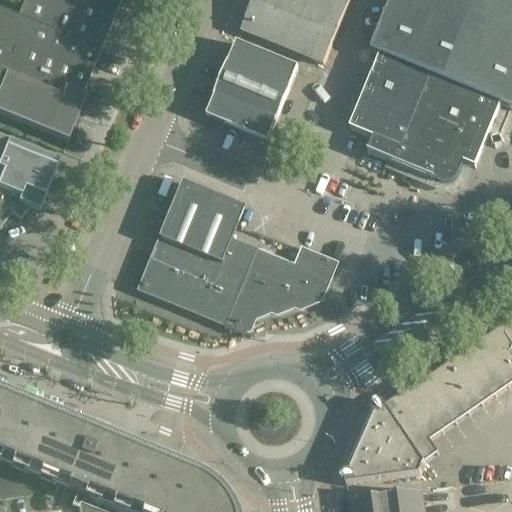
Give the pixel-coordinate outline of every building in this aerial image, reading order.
[(81,98),(121,2),(115,0),(25,0),(17,19),(0,11),(0,115),(67,143),(85,100),(81,98)] [(242,34),(323,67),(350,0),(255,0),(254,4),(257,5),(250,24),(247,23),(242,34)] [(367,156),(442,186),(444,187),(446,187),(448,187),(452,187),(454,185),(455,184),(456,183),(457,182),(458,180),(464,165),(475,170),(476,168),(474,168),(499,105),(511,110),(511,0),(393,0),(372,53),(382,57),(352,130),(350,129),(350,131),(373,140),(367,156)] [(298,71),(237,46),(213,104),(216,105),(223,122),(222,125),(268,144),(298,71)] [(0,220),(7,211),(13,216),(19,221),(29,208),(39,212),(59,165),(0,141),(0,220)] [(153,256),(141,287),(226,322),(223,330),(224,330),(228,322),(249,331),(253,322),(271,314),(277,316),(295,309),(300,311),(317,304),(319,299),(323,301),(338,265),(300,250),(293,267),(274,259),(275,255),(258,248),(256,252),(231,242),(234,235),(239,237),(245,224),(239,221),(244,210),(180,184),(151,256),(153,256)] [(346,488),(420,478),(425,466),(439,456),(430,444),(511,387),(511,323),(399,401),(398,400),(385,409),(383,405),(372,413),(373,415),(362,439),(359,439),(355,448),(357,450),(347,474),(344,474),(346,488)] [(0,461),(3,463),(59,486),(83,496),(78,510),(78,511),(77,511),(236,511),(233,504),(221,489),(210,480),(196,473),(187,469),(153,455),(126,444),(108,437),(106,440),(96,436),(81,430),(79,429),(81,425),(55,415),(27,404),(0,392),(0,461)] [(424,511),(422,493),(348,503),(349,511),(424,511)]
